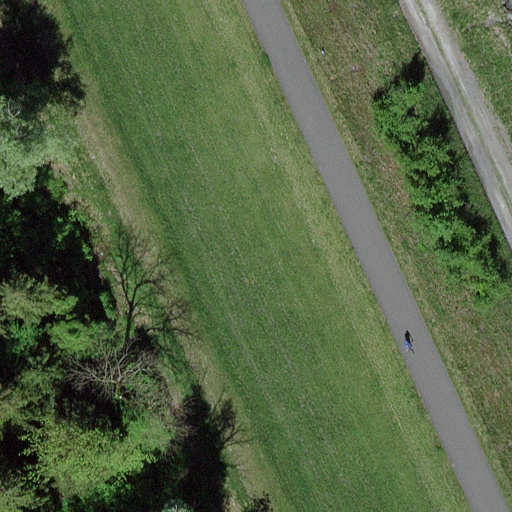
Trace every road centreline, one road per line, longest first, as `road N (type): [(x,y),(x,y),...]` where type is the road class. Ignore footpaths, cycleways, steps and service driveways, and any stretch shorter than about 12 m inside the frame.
road 1 (track): [(257,0),(489,511)]
road 2 (track): [(410,0),(511,224)]
